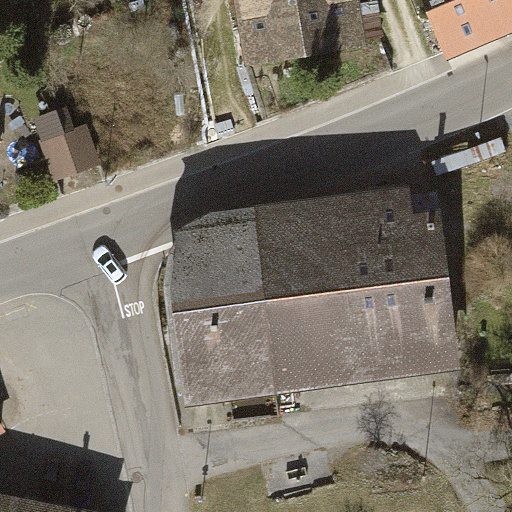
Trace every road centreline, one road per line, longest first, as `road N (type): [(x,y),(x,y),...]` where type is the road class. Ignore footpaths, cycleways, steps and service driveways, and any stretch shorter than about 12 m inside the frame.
road 1 (tertiary): [(511,78),(100,239)]
road 2 (tertiary): [(100,239),(155,456),(160,511)]
